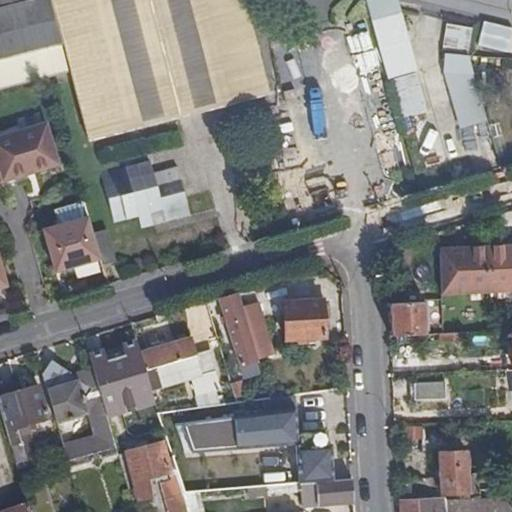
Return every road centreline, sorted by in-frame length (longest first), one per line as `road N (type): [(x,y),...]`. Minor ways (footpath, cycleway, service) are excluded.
road 1 (residential): [(0,343),(361,235)]
road 2 (unclassified): [(361,235),(377,511)]
road 3 (residential): [(361,235),(511,192)]
